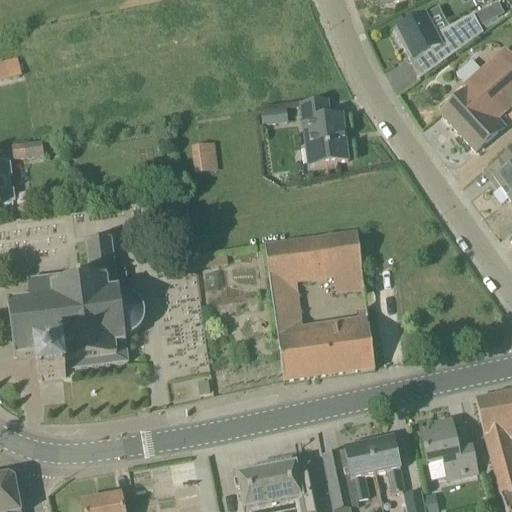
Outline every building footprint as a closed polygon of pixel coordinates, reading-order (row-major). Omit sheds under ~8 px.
[(419,80),(418,79),(417,79),(419,82),(483,36),(479,29),(504,16),(498,4),(473,17),(449,30),(435,37),(424,16),(396,31),(399,35),(395,37),(409,64),(418,59),(427,75),(419,80)] [(35,55),(0,63),(0,83),(39,74),(35,55)] [(511,108),(511,65),(505,58),(440,117),(441,118),(474,154),(475,155),(505,129),(498,121),(511,108)] [(314,168),(348,163),(342,118),(329,120),(327,104),(300,107),(303,136),(310,135),(314,168)] [(260,114),(262,129),(276,127),(274,112),(260,114)] [(41,144),(11,149),(13,164),(44,159),(41,144)] [(205,149),(192,150),(193,164),(206,163),(205,149)] [(493,181),(509,204),(511,202),(511,149),(498,162),(506,172),(493,181)] [(0,164),(0,207),(13,206),(12,204),(15,204),(13,192),(11,192),(9,179),(12,178),(10,166),(8,166),(7,164),(0,164)] [(357,234),(264,247),(283,384),(284,385),(375,372),(375,371),(373,360),(367,313),(356,314),(357,322),(302,329),(292,330),(287,288),(297,287),(296,278),(332,273),(333,282),(335,297),(364,293),(357,234)] [(86,244),(87,253),(90,275),(80,277),(27,284),(29,303),(7,306),(14,360),(35,357),(38,384),(62,380),(66,380),(65,374),(127,365),(125,346),(126,345),(125,340),(128,339),(130,338),(133,337),(135,336),(137,334),(139,333),(140,330),(141,328),(142,326),(143,323),(144,321),(144,318),(143,316),(143,313),(142,311),(141,308),(139,306),(138,304),(136,302),(134,301),(131,300),(130,299),(127,274),(126,273),(126,272),(125,271),(124,271),(114,272),(110,240),(86,244)] [(511,511),(511,395),(475,402),(485,442),(504,511),(511,511)] [(457,453),(451,429),(450,425),(436,428),(437,432),(420,436),(427,467),(443,463),(447,483),(477,477),(471,450),(457,453)] [(393,441),(369,447),(375,478),(385,476),(389,497),(403,494),(393,441)] [(348,467),(351,483),(328,488),(326,488),(331,511),(338,511),(350,510),(350,511),(359,509),(357,503),(368,501),(364,480),(375,478),(369,447),(344,452),(348,467)] [(319,511),(310,466),(297,469),(296,466),(266,472),(274,511),(319,511)] [(274,511),(266,472),(236,478),(242,511),(274,511)] [(0,511),(20,511),(14,483),(9,479),(0,480),(0,511)] [(402,498),(405,511),(425,511),(422,500),(421,494),(402,498)] [(425,511),(438,511),(435,497),(422,500),(425,511)] [(123,511),(121,498),(82,505),(83,511),(123,511)]
